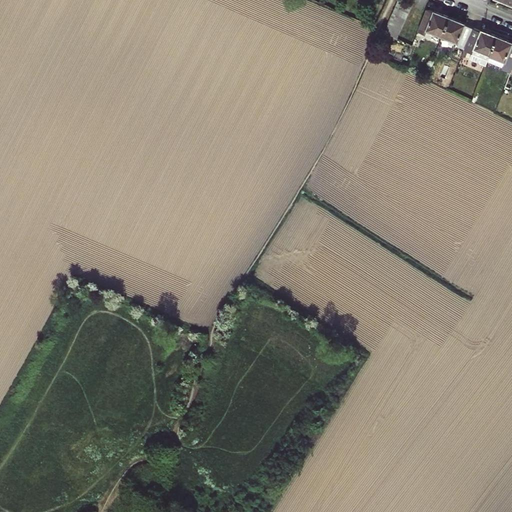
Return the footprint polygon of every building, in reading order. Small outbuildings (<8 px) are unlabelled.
[(398,0),(396,6),(410,12),(413,6),(400,0),(398,0)] [(393,12),(407,18),(410,12),(396,6),(393,12)] [(423,33),(432,11),(428,9),(419,32),(423,33)] [(433,11),(432,11),(423,33),(427,35),(429,30),(444,36),(451,17),(434,10),(433,11)] [(393,12),(390,19),(404,25),(407,18),(393,12)] [(451,17),(444,36),(458,41),(456,46),(466,50),(474,28),(467,24),(467,23),(451,17)] [(387,26),(401,32),(404,25),(390,19),(387,26)] [(398,39),(401,32),(387,26),(384,32),(398,39)] [(481,30),(474,28),(466,50),(473,52),(472,54),(489,60),(491,55),(499,36),(482,29),(481,30)] [(511,40),(499,36),(491,55),(506,61),(504,66),(511,69),(511,40)]
